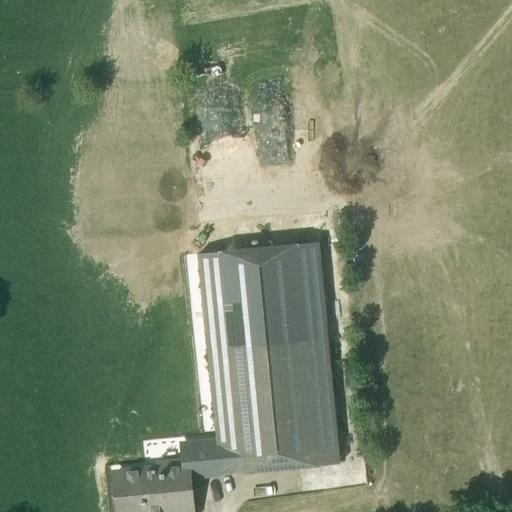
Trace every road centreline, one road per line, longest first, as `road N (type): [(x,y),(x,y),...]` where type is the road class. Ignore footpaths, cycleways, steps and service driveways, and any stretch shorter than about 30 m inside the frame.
road 1 (track): [(338,187),(429,201),(466,252),(482,298),(498,477),(511,499)]
road 2 (track): [(378,194),(390,152),(511,12)]
